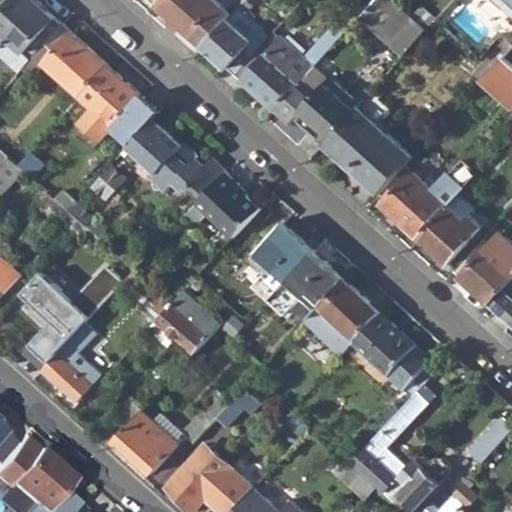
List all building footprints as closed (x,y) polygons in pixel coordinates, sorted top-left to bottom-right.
[(0,0),(0,54),(19,72),(22,70),(62,24),(35,0),(0,0)] [(161,0),(156,6),(170,17),(165,24),(175,34),(181,28),(202,45),(230,15),(213,0),(161,0)] [(373,0),(354,22),(398,61),(425,30),(391,0),(373,0)] [(489,0),(511,20),(511,0),(489,0)] [(202,45),(234,74),(264,40),(268,36),(237,7),(230,15),(202,45)] [(44,65),(79,96),(107,64),(62,24),(22,70),(32,78),(44,65)] [(241,82),(274,111),(300,81),(315,64),(340,37),(330,29),(294,66),(272,47),(264,40),(234,74),(233,75),(241,82)] [(503,40),(474,74),(481,80),(502,58),(511,47),(503,40)] [(511,66),(502,58),(481,80),(511,107),(511,66)] [(152,105),(107,64),(79,96),(92,109),(88,114),(102,126),(107,122),(124,136),(152,105)] [(300,81),(315,94),(329,77),(315,64),(300,81)] [(293,121),(321,145),(356,107),(359,103),(329,77),(315,94),(300,81),(274,111),(289,125),(293,121)] [(412,157),(356,107),(321,145),(378,195),(412,157)] [(190,187),(202,198),(224,174),(210,161),(204,166),(196,160),(194,158),(187,164),(175,152),(180,145),(178,143),(152,118),(127,146),(153,170),(148,175),(164,190),(172,181),(185,192),(190,187)] [(175,152),(187,164),(194,158),(196,160),(197,156),(196,153),(194,150),(190,147),(186,143),(183,143),(178,143),(180,145),(175,152)] [(37,161),(28,153),(17,165),(23,171),(26,173),(37,161)] [(0,195),(23,171),(17,165),(7,157),(0,164),(0,195)] [(117,157),(99,177),(113,191),(131,170),(117,157)] [(196,204),(232,238),(260,209),(237,188),(239,185),(226,172),(224,174),(202,198),(196,204)] [(383,205),(420,238),(449,206),(464,190),(445,174),(432,189),(412,172),(383,205)] [(60,191),(53,198),(68,212),(75,204),(60,191)] [(49,213),(73,236),(83,225),(68,212),(53,198),(45,192),(34,203),(47,214),(49,213)] [(91,217),(76,203),(75,204),(68,212),(83,225),(83,226),(91,217)] [(465,220),(449,206),(420,238),(449,264),(482,228),(468,216),(465,220)] [(253,287),(268,301),(313,252),(283,225),(248,262),(263,275),(253,287)] [(488,246),(482,240),(453,271),(490,304),(511,279),(511,243),(501,233),(488,246)] [(134,245),(120,259),(121,259),(133,271),(147,256),(134,245)] [(301,310),(309,317),(310,315),(343,280),(313,252),(268,301),(283,315),(301,295),(308,301),(301,310)] [(0,296),(19,276),(0,258),(0,296)] [(111,271),(104,265),(96,273),(103,279),(111,271)] [(71,300),(40,272),(20,293),(51,321),(56,326),(35,350),(49,361),(84,323),(123,282),(111,271),(103,279),(96,273),(71,300)] [(143,296),(151,287),(133,271),(129,275),(125,280),(143,296)] [(511,279),(490,304),(511,323),(511,279)] [(335,337),(348,349),(354,343),(381,313),(343,280),(310,315),(316,319),(324,310),(343,328),(335,337)] [(176,337),(194,353),(219,325),(222,323),(185,289),(170,305),(156,320),(147,329),(167,347),(176,337)] [(142,307),(156,320),(170,305),(156,292),(142,307)] [(439,367),(381,313),(354,343),(413,397),(416,392),(436,371),(439,367)] [(225,318),(222,323),(219,325),(233,339),(240,331),(225,318)] [(56,326),(51,321),(30,344),(22,353),(41,370),(49,361),(35,350),(56,326)] [(97,334),(84,323),(49,361),(41,370),(75,401),(101,375),(78,354),(97,334)] [(436,371),(416,392),(427,403),(447,381),(436,371)] [(226,428),(255,398),(243,388),(226,407),(215,418),(226,428)] [(427,403),(416,392),(413,397),(352,462),(385,493),(409,467),(388,447),(428,404),(427,403)] [(183,432),(193,442),(215,418),(226,407),(214,397),(183,432)] [(103,429),(115,439),(141,410),(143,409),(130,398),(103,429)] [(154,422),(141,410),(115,439),(152,473),(179,444),(178,443),(181,439),(179,436),(183,432),(162,414),(154,422)] [(469,454),(480,464),(511,429),(511,427),(500,418),(469,454)] [(37,511),(68,478),(22,437),(1,459),(11,468),(15,464),(20,468),(0,491),(0,503),(9,511),(37,511)] [(194,511),(205,501),(218,511),(230,511),(252,487),(208,449),(195,463),(190,459),(166,488),(194,511)] [(331,470),(365,501),(377,489),(350,464),(343,458),(331,470)] [(425,469),(416,460),(409,467),(385,493),(405,511),(411,511),(447,475),(449,471),(448,466),(446,462),(442,459),(437,459),(432,461),(425,469)] [(472,484),(467,479),(452,494),(464,504),(466,506),(475,496),(468,489),(472,484)] [(303,511),(290,500),(281,510),(255,486),(230,511),(303,511)] [(436,511),(456,511),(460,508),(464,504),(452,494),(438,510),(436,511)]
